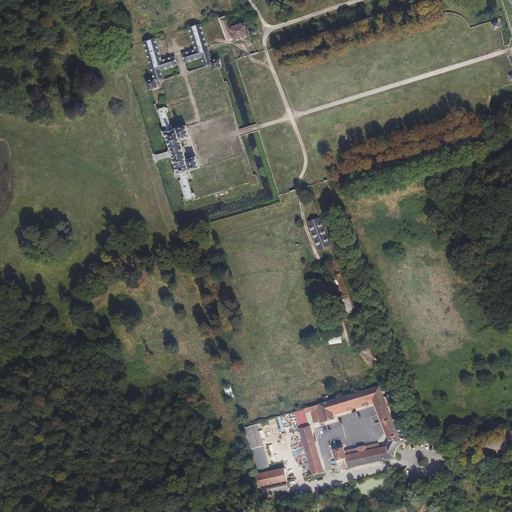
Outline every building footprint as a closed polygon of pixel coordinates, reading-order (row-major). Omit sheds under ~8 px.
[(250,36),(245,21),(230,27),(226,17),(219,19),(227,39),(230,41),(234,39),(235,42),(250,36)] [(212,62),(201,25),(189,28),(196,51),(182,55),(185,63),(202,58),(205,68),(212,66),(214,70),(220,69),(223,68),(220,60),(212,62)] [(155,39),(144,43),(151,65),(155,79),(147,81),(150,91),(153,90),(159,88),(157,82),(164,80),(161,71),(178,66),(175,57),(162,61),(155,39)] [(163,132),(163,134),(164,137),(167,136),(171,151),(173,158),(178,173),(176,173),(177,178),(181,177),(182,179),(181,179),(181,180),(186,196),(187,200),(188,201),(195,198),(196,197),(195,194),(194,193),(192,193),(188,179),(189,179),(190,178),(189,174),(187,174),(187,172),(200,168),(197,157),(187,160),(185,153),(183,147),(181,140),(190,137),(187,126),(180,128),(180,126),(174,128),(173,125),(172,125),(170,125),(167,113),(168,112),(169,111),(168,108),(167,108),(160,110),(159,111),(160,113),(164,129),(166,129),(166,130),(163,132)] [(331,247),(320,218),(308,222),(319,251),(331,247)] [(352,300),(336,261),(331,263),(335,272),(333,273),(336,281),(338,280),(344,296),(342,296),(343,301),(346,300),(347,302),(352,300)] [(341,336),(329,338),(330,344),(342,342),(341,336)] [(227,400),(234,398),(231,386),(224,388),(227,400)] [(304,462),(308,477),(327,472),(309,414),(316,412),(319,423),(323,422),(324,424),(337,420),(335,415),(369,405),(377,402),(378,404),(387,428),(392,442),(390,445),(389,448),(383,449),(382,444),(348,452),(347,448),(337,450),(340,461),(350,459),(351,467),(398,456),(399,450),(405,443),(383,386),(297,412),(312,460),(304,462)] [(249,450),(259,488),(288,480),(285,467),(270,470),(257,424),(243,428),(249,450)] [(340,461),(342,469),(351,467),(350,459),(340,461)]
